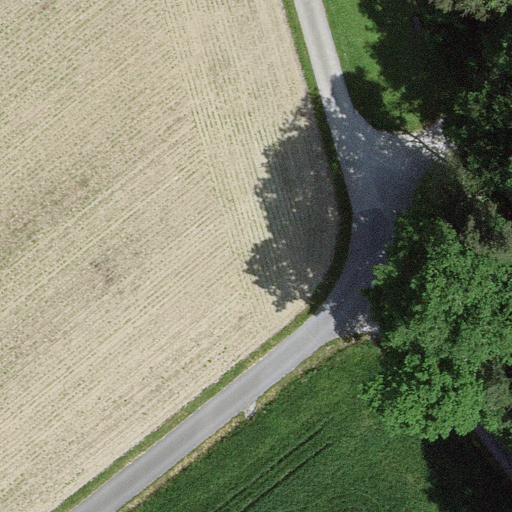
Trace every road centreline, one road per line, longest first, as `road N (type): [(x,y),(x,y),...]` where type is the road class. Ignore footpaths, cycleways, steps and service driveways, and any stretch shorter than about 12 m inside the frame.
road 1 (track): [(92,511),(372,289),(378,189)]
road 2 (track): [(511,459),(409,322),(372,289)]
road 3 (track): [(378,189),(336,108),(306,0)]
road 4 (track): [(378,189),(511,89)]
